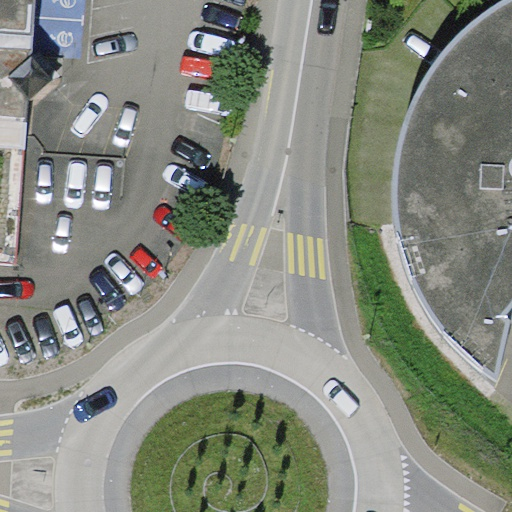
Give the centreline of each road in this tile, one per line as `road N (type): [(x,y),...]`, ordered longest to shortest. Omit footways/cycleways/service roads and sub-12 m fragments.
road 1 (residential): [(258,363),(276,281),(309,0)]
road 2 (primary): [(258,363),(198,368),(147,401),(117,454),(113,484)]
road 3 (primary): [(360,511),(364,482),(355,440),(333,404),(299,377),(258,363)]
